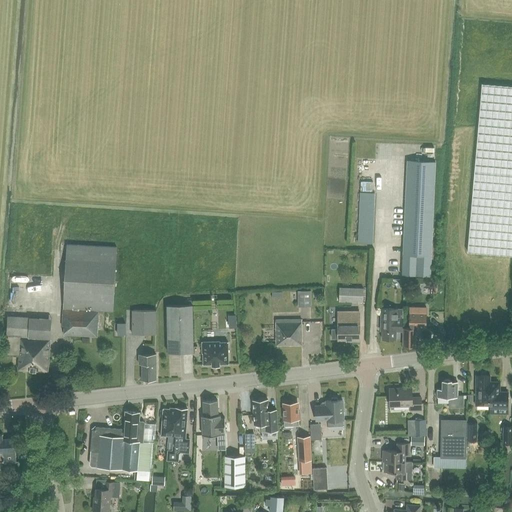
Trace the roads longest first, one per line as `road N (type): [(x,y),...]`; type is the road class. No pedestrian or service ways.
road 1 (tertiary): [(42,405),(371,372)]
road 2 (unknown): [(371,372),(386,191)]
road 3 (tertiary): [(371,372),(511,354)]
road 4 (residential): [(369,511),(359,477),(371,372)]
